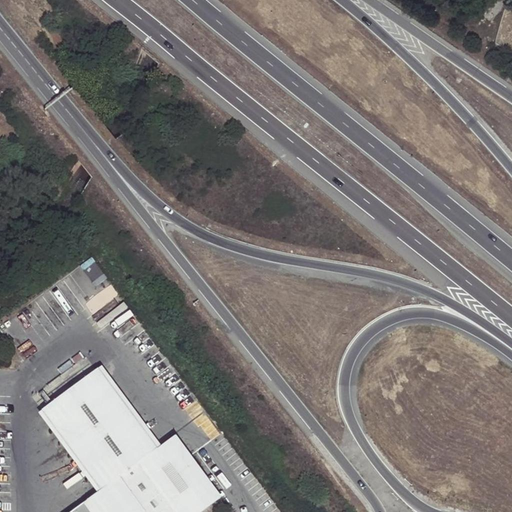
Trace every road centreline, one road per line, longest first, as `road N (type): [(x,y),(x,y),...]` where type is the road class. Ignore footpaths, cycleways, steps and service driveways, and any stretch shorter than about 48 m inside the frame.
road 1 (motorway): [(18,48),(140,189),(191,230),(254,254),(416,287),(511,343)]
road 2 (secondary): [(18,48),(380,511)]
road 3 (motorway): [(117,0),(511,318)]
road 4 (motorway): [(511,261),(192,0)]
road 5 (motorway): [(430,511),(388,477),(350,421),(342,377),(349,356),(375,325),(420,311),(470,327),(511,355)]
road 6 (motorway): [(511,169),(342,0)]
road 7 (secondary): [(511,98),(368,0)]
